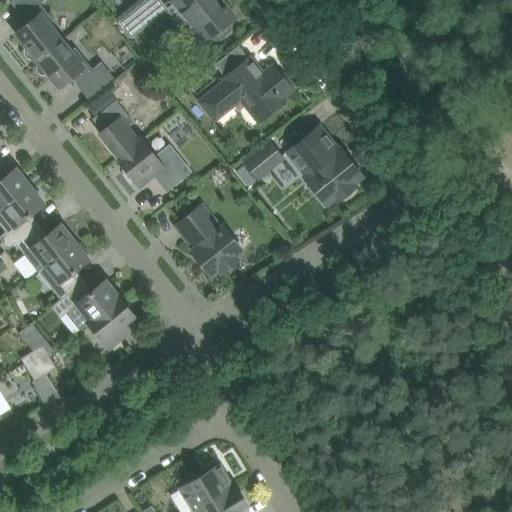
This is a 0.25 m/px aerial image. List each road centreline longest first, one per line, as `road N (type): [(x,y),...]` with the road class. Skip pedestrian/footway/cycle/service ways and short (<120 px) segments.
road 1 (residential): [(195,329),(359,213),(375,182),(372,151),(254,0)]
road 2 (residential): [(195,329),(0,87)]
road 3 (residential): [(0,440),(195,329)]
road 4 (residential): [(55,511),(233,409)]
road 5 (residential): [(296,511),(233,409)]
